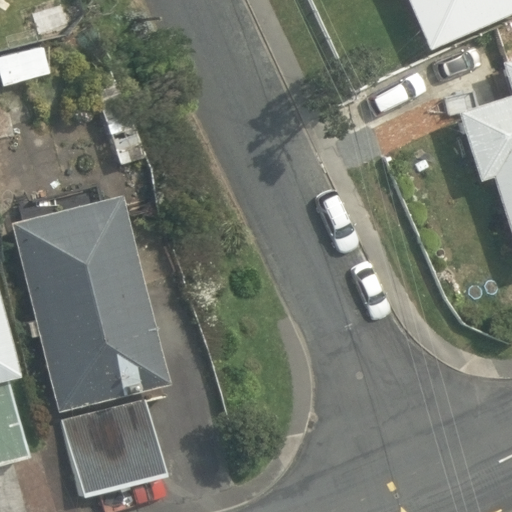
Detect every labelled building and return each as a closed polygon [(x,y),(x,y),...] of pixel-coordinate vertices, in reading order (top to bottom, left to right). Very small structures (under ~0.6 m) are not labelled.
[(511,0),(405,0),(428,51),(511,13),(511,0)] [(49,43),(0,58),(0,75),(5,92),(60,75),(49,43)] [(511,57),(499,62),(510,96),(456,112),(479,182),(491,178),(511,241),(511,57)] [(121,81),(96,88),(118,166),(143,159),(121,81)] [(120,192),(8,221),(56,408),(170,381),(120,192)] [(0,463),(30,455),(6,376),(19,373),(0,300),(0,463)] [(165,472),(145,398),(62,420),(82,495),(165,472)]
